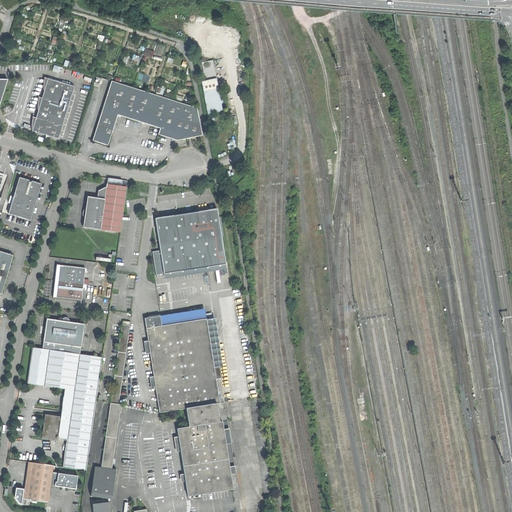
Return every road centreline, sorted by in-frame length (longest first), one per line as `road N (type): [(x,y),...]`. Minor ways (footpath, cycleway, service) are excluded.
road 1 (unclassified): [(70,161),(24,317),(9,402)]
road 2 (unknown): [(188,168),(231,159),(243,140),(230,58),(199,29)]
road 3 (tertiary): [(357,0),(511,13)]
road 4 (unclassified): [(70,161),(156,178),(188,168)]
